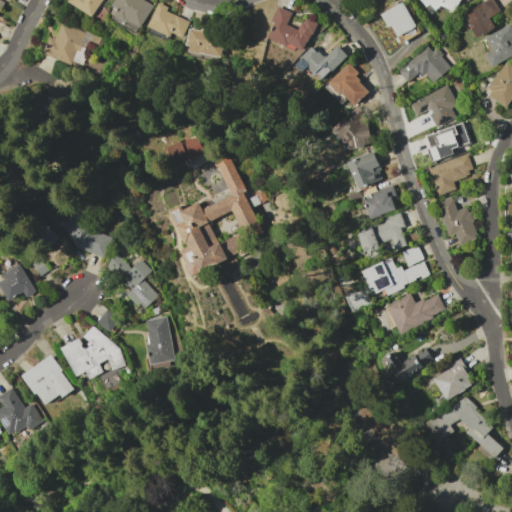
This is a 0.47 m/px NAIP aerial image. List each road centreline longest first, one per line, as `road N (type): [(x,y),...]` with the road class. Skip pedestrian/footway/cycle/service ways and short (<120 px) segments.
road 1 (residential): [(191,0),(235,0),(361,37),(378,63),(440,257),(480,311)]
road 2 (residential): [(511,133),(494,189),(490,285),(480,311)]
